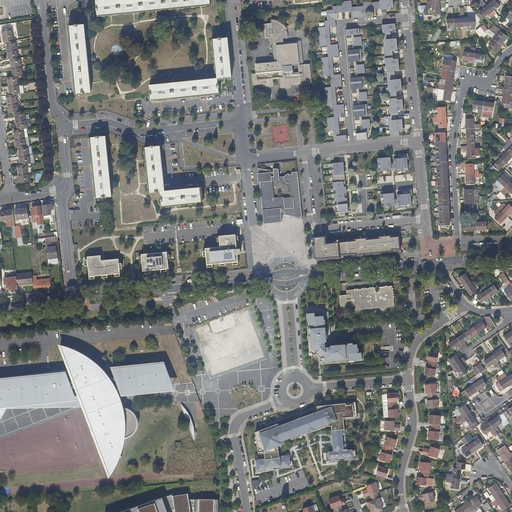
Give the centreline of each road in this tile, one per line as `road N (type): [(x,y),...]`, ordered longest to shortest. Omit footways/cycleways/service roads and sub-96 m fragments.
road 1 (residential): [(453,241),(462,94),(511,48)]
road 2 (residential): [(351,148),(340,24),(405,16)]
road 3 (secondary): [(260,279),(71,298)]
road 4 (residential): [(304,152),(313,226),(424,218)]
road 5 (residential): [(66,128),(101,121),(147,132),(241,122)]
road 6 (residential): [(281,401),(234,427),(246,511)]
road 7 (residential): [(407,379),(412,424),(400,472),(402,511)]
road 8 (residential): [(42,0),(52,102),(66,128)]
road 9 (residential): [(417,142),(405,16)]
road 10 (secondary): [(434,262),(309,274)]
road 11 (residential): [(241,122),(229,0)]
